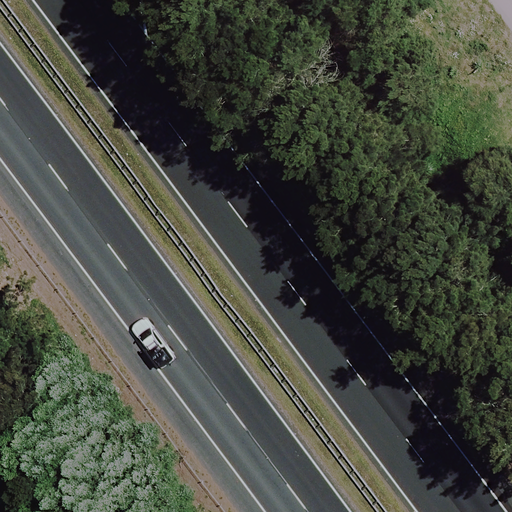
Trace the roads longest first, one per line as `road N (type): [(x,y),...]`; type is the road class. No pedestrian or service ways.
road 1 (motorway): [(83,0),(465,511)]
road 2 (motorway): [(317,511),(0,84)]
